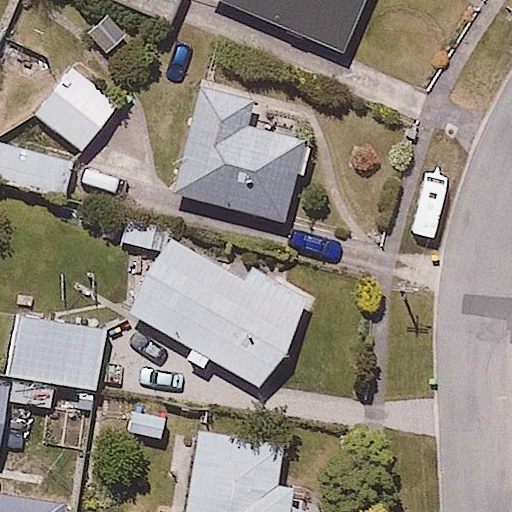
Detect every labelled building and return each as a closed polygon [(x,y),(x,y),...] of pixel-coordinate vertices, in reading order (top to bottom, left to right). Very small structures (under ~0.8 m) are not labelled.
[(179,0),(119,0),(173,18),(179,0)] [(360,0),(254,0),(342,40),(360,0)] [(150,47),(106,10),(84,36),(128,73),(150,47)] [(133,95),(74,51),(33,105),(92,150),(133,95)] [(260,91),(203,75),(174,184),(284,214),(297,165),(315,170),(324,138),(253,118),(260,91)] [(77,155),(0,132),(0,179),(64,199),(77,155)] [(242,270),(134,210),(121,235),(152,252),(125,300),(189,336),(181,351),(210,367),(216,354),(265,381),(298,321),(307,326),(324,295),(251,254),(242,270)] [(111,322),(17,304),(4,371),(99,389),(111,322)] [(0,450),(12,385),(0,382),(0,450)] [(174,405),(127,398),(122,433),(170,439),(174,405)] [(284,431),(194,420),(192,440),(174,438),(169,481),(178,482),(175,505),(157,502),(155,511),(318,511),(323,480),(279,474),(284,431)] [(68,511),(72,494),(0,481),(0,511),(68,511)]
